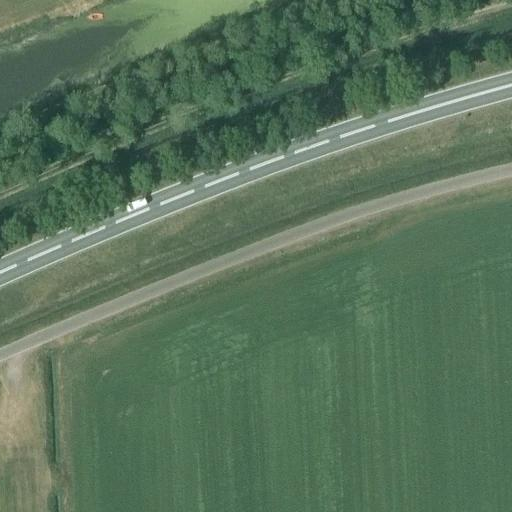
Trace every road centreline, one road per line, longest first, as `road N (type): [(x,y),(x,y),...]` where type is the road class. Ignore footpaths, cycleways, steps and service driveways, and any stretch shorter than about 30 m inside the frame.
road 1 (trunk): [(0,287),(316,145),(511,86)]
road 2 (unknown): [(0,207),(291,80),(511,6)]
